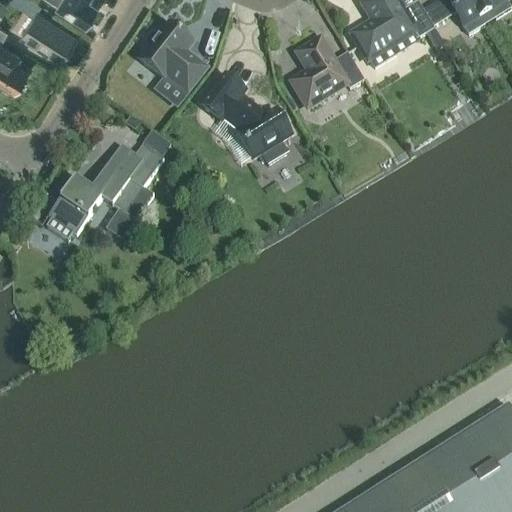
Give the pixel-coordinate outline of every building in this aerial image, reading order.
[(0,0),(0,11),(9,0),(0,0)] [(11,0),(10,3),(31,17),(39,5),(31,0),(11,0)] [(59,7),(86,24),(97,7),(87,1),(87,0),(49,0),(60,6),(59,7)] [(374,25),(352,38),(368,63),(414,35),(418,42),(434,32),(418,5),(402,14),(393,0),(376,0),(364,8),(374,25)] [(445,0),(461,26),(502,0),(445,0)] [(22,37),(61,63),(76,39),(37,13),(22,37)] [(193,45),(169,26),(159,39),(156,37),(152,37),(147,43),(147,47),(150,50),(140,63),(164,82),(166,79),(187,96),(206,72),(185,55),(193,45)] [(346,87),(350,93),(364,84),(347,56),(333,65),(320,43),(298,57),(309,75),(292,85),(308,111),(346,87)] [(25,83),(23,81),(28,72),(17,65),(22,57),(0,44),(0,94),(5,87),(15,93),(18,89),(20,91),(25,83)] [(225,78),(202,109),(222,124),(224,122),(241,135),(238,136),(252,161),(253,162),(261,157),(269,170),(289,158),(281,145),(291,138),(276,113),(266,119),(241,100),(245,94),(225,78)] [(51,221),(45,231),(68,245),(73,236),(77,239),(102,202),(118,213),(126,218),(143,192),(144,193),(164,163),(161,161),(143,148),(135,159),(121,150),(92,192),(75,181),(49,220),(51,221)] [(344,511),(511,511),(511,420),(506,410),(344,511)]
